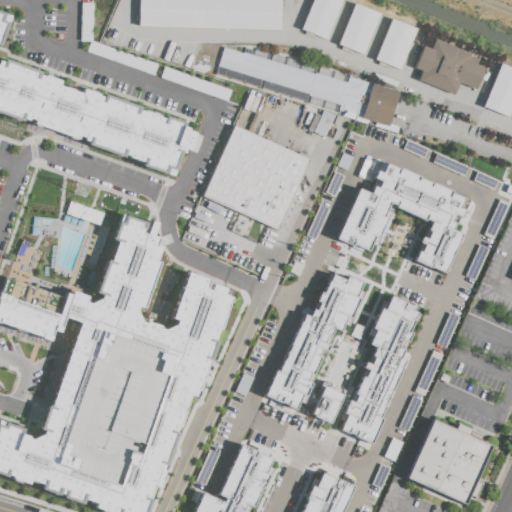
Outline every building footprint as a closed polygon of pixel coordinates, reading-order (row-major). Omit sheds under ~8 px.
[(138,0),(138,26),(279,30),(279,0),(138,0)] [(311,0),(299,30),(324,40),(340,0),(311,0)] [(336,45),(361,56),(378,15),(353,4),(336,45)] [(0,12),(7,15),(0,35),(0,58),(195,130),(187,153),(181,150),(171,177),(0,114),(0,12)] [(373,61),(398,71),(415,30),(390,20),(373,61)] [(414,69),(421,72),(417,81),(454,95),(458,84),(475,90),(483,68),(474,65),(476,60),(469,57),(470,54),(434,40),(430,50),(422,47),(414,69)] [(362,116),(362,118),(388,126),(398,93),(372,85),(348,77),(346,84),(315,74),(314,75),(243,53),(243,54),(223,48),(217,67),(308,95),(308,96),(340,105),(339,109),(347,112),(347,111),(362,116)] [(482,107),(507,117),(511,105),(511,68),(500,64),(482,107)] [(233,126),(201,196),(275,230),(307,160),(233,126)] [(366,251),(387,203),(428,221),(411,258),(443,272),(458,237),(465,240),(480,204),(382,162),(369,193),(355,187),(334,237),(366,251)] [(69,202),(106,215),(102,227),(65,214),(69,202)] [(117,211),(85,295),(58,287),(51,310),(0,293),(0,324),(49,342),(59,316),(75,321),(35,431),(0,419),(0,475),(107,511),(143,511),(231,291),(185,270),(164,322),(136,312),(158,258),(150,225),(117,211)] [(330,274),(356,285),(300,413),(267,398),(259,395),(271,368),(274,370),(300,313),(305,315),(316,290),(321,293),(330,274)] [(386,295),(401,302),(399,307),(418,315),(399,357),(404,359),(368,440),(361,437),(338,426),(344,412),(340,411),(345,401),(350,403),(354,393),(349,391),(369,346),(363,344),(369,331),(364,329),(375,305),(380,307),(386,295)] [(318,381),(341,391),(328,422),(305,412),(318,381)] [(431,421),(405,479),(464,506),(491,447),(431,421)] [(235,444),(244,448),(280,462),(259,511),(187,511),(196,491),(219,500),(220,496),(214,494),(235,444)] [(297,511),(316,469),(342,481),(355,487),(345,511),(297,511)]
